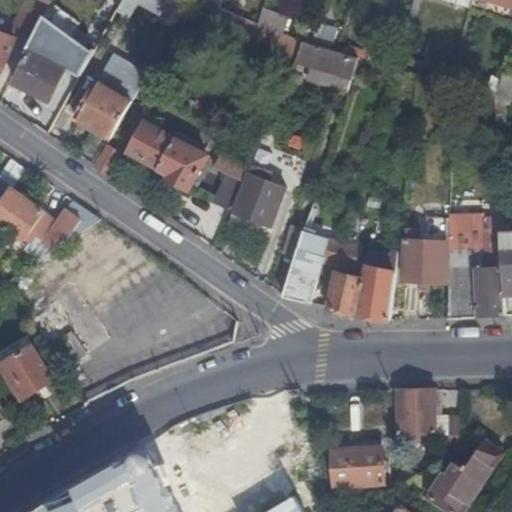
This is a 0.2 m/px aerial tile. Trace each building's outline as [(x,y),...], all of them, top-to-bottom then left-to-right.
[(28,0),(16,25),(36,35),(42,23),(52,3),(45,0),(28,0)] [(126,0),(119,13),(131,19),(140,2),(157,12),(163,0),(126,0)] [(222,7),(204,0),(192,0),(190,5),(238,24),(239,23),(243,16),(222,7)] [(260,23),(243,16),(239,23),(290,44),(293,36),(260,23)] [(0,70),(5,72),(20,40),(0,31),(0,70)] [(339,52),(306,42),(297,60),(343,75),(339,87),(351,91),(361,59),(339,52)] [(19,84),(54,102),(69,71),(34,53),(19,84)] [(79,118),(114,139),(151,73),(116,54),(79,118)] [(378,54),(376,63),(397,69),(400,60),(378,54)] [(511,71),(507,70),(498,101),(511,104),(511,71)] [(161,167),(177,138),(147,122),(132,151),(161,167)] [(195,138),(181,131),(177,138),(161,167),(173,174),(171,179),(192,190),(210,155),(191,145),(195,138)] [(110,145),(98,166),(113,177),(126,154),(110,145)] [(215,203),(231,211),(254,157),(228,145),(220,163),(230,168),(215,203)] [(28,169),(14,159),(2,177),(16,186),(28,169)] [(250,174),(235,213),(274,228),(289,188),(250,174)] [(0,221),(11,229),(30,200),(14,189),(16,186),(2,177),(0,180),(0,221)] [(30,200),(11,229),(27,241),(28,240),(33,244),(38,237),(43,240),(41,242),(56,253),(103,220),(97,216),(75,201),(59,225),(45,215),(47,212),(30,200)] [(449,243),(452,243),(453,229),(453,220),(440,220),(439,243),(420,242),(421,236),(410,235),(410,241),(409,241),(406,281),(448,283),(449,243)] [(451,288),(450,319),(507,316),(506,296),(505,268),(504,237),(503,227),(453,229),(452,243),(452,256),(451,288)] [(333,241),(306,234),(286,297),(313,303),(325,262),(359,270),(364,249),(365,247),(335,239),(333,241)] [(373,252),(370,267),(399,272),(400,257),(373,252)] [(332,308),(391,321),(393,321),(399,272),(370,267),(368,274),(363,273),(362,279),(340,274),(332,308)] [(73,332),(52,347),(65,368),(87,352),(73,332)] [(38,382),(53,373),(36,346),(3,366),(24,399),(42,388),(38,382)] [(57,379),(53,373),(38,382),(42,388),(57,379)] [(437,389),(395,390),(396,437),(439,437),(438,410),(437,389)] [(438,410),(439,437),(452,436),(451,411),(438,410)] [(451,411),(452,436),(458,436),(464,436),(464,410),(451,411)] [(488,441),(469,468),(460,461),(453,471),(450,469),(432,497),(453,511),(466,511),(507,454),(488,441)] [(334,449),(337,488),(387,484),(385,445),(334,449)] [(312,511),(302,494),(270,511),(312,511)]
